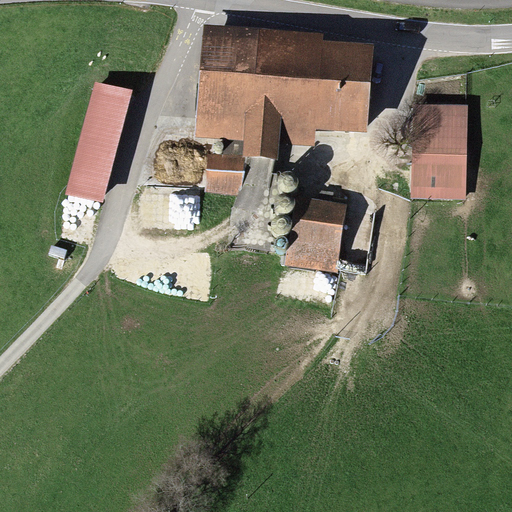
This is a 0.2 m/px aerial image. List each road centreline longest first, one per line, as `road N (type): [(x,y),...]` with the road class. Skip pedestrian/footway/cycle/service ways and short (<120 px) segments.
road 1 (unknown): [(106,246),(194,229),(281,188),(354,125),(423,37)]
road 2 (tertiary): [(181,0),(376,32),(511,37)]
